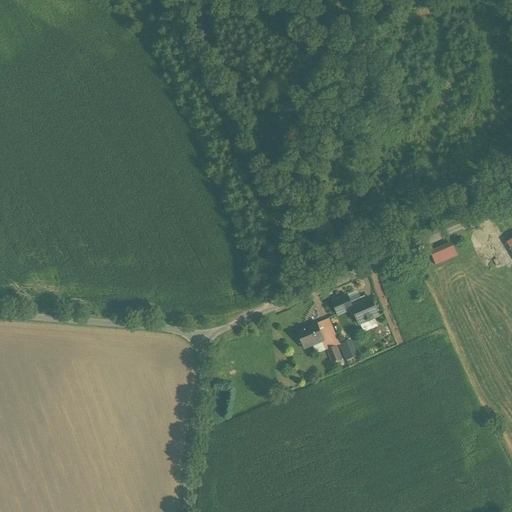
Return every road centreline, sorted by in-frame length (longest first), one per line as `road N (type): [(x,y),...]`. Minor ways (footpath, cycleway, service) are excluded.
road 1 (unclassified): [(198,342),(511,206)]
road 2 (track): [(272,309),(281,173),(335,0)]
road 3 (track): [(274,224),(199,51),(167,0)]
road 4 (unclassified): [(198,342),(163,330),(0,316)]
road 5 (unclassified): [(186,511),(204,368),(198,342)]
